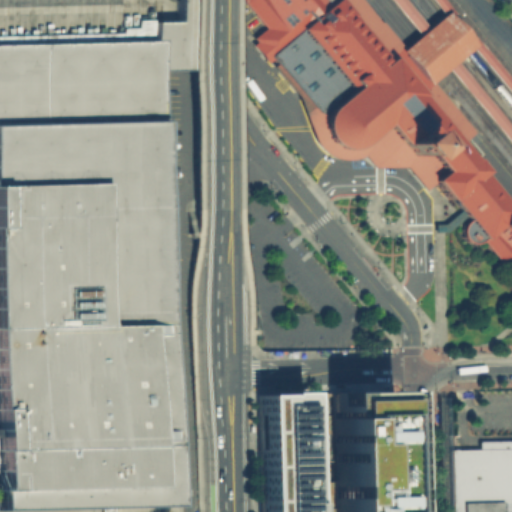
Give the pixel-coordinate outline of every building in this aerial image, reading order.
[(0,34),(124,31),(123,18),(153,18),(153,20),(176,20),(175,0),(188,0),(191,66),(164,67),(176,506),(0,510),(0,34)] [(511,203),(459,143),(467,137),(472,132),(429,81),(435,75),(442,69),(445,67),(454,60),(459,56),(466,50),(470,47),(474,44),(459,27),(445,11),(442,13),(438,16),(430,22),(425,26),(417,33),(414,35),(407,42),(400,47),(360,0),(322,0),(312,9),(304,0),(241,0),(262,25),(250,35),(254,41),(250,44),(296,96),(311,111),(313,113),(314,115),(320,118),(321,122),(321,130),(325,138),(332,143),(340,145),(348,145),(356,141),(361,147),(366,143),(368,141),(371,139),(380,132),(382,129),(385,127),(409,156),(421,147),(436,165),(439,169),(428,178),(431,181),(446,200),(448,198),(461,214),(465,218),(463,220),(461,223),(460,225),(460,228),(460,231),(461,234),(462,236),(464,238),(466,240),(469,241),(472,241),(475,241),(477,240),(480,239),(497,260),(504,255),(506,257),(511,252),(511,203)] [(322,0),(304,0),(312,9),(322,0)] [(449,91),(457,83),(443,68),(435,76),(449,91)] [(256,511),(253,391),(300,390),(302,511),(256,511)] [(328,392),(331,511),(394,511),(392,390),(328,392)] [(436,511),(435,396),(450,395),(451,448),(476,447),(476,443),(476,439),(511,438),(511,511),(436,511)]
